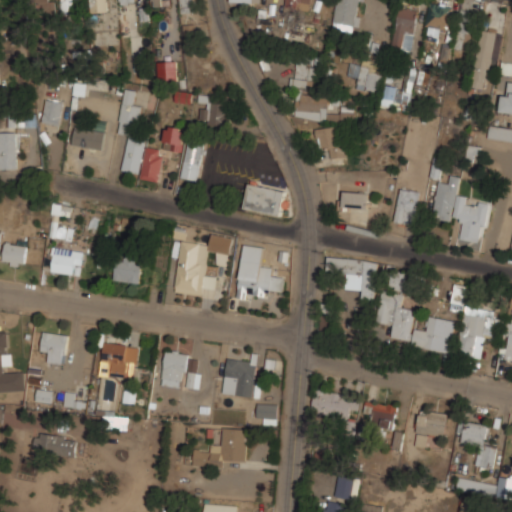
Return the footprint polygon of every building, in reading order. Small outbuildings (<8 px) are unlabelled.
[(32,0),(32,12),(53,12),(53,0),(32,0)] [(74,0),(63,0),(63,9),(74,9),(74,0)] [(91,0),(91,11),(108,11),(108,0),(91,0)] [(195,0),(181,0),(181,12),(195,12),(195,0)] [(308,11),(311,0),(285,0),(284,5),(308,11)] [(338,0),(332,32),(354,36),(361,0),(338,0)] [(446,34),(455,5),(439,0),(432,0),(424,28),(446,34)] [(420,7),(400,3),(393,46),(413,50),(420,7)] [(472,50),(480,11),(461,7),(454,46),(472,50)] [(183,24),(185,44),(196,43),(194,23),(183,24)] [(471,85),(487,88),(497,30),(482,27),(471,85)] [(440,61),(449,62),(451,45),(442,44),(440,61)] [(161,60),(161,79),(177,79),(177,60),(161,60)] [(294,86),(310,87),(313,63),(297,61),(294,86)] [(511,61),(502,61),(502,73),(511,73),(511,61)] [(383,99),(409,105),(418,67),(408,65),(403,87),(386,84),(383,99)] [(358,86),(380,91),(384,72),(361,67),(358,86)] [(511,78),(503,78),(502,112),(511,112),(511,78)] [(165,147),(183,150),(186,126),(167,124),(163,147),(146,145),(147,136),(138,135),(143,103),(134,102),(136,88),(125,87),(119,131),(129,133),(123,169),(141,172),(140,178),(160,180),(165,147)] [(175,102),(192,103),(193,93),(176,91),(175,102)] [(328,115),(328,93),(297,93),(297,115),(328,115)] [(201,102),(202,102),(202,123),(230,123),(230,96),(201,96),(201,102)] [(64,99),(47,97),(44,122),(61,124),(64,99)] [(330,146),(331,157),(346,155),(342,124),(317,127),(319,148),(330,146)] [(73,144),(103,149),(106,130),(76,125),(73,144)] [(511,126),(489,125),(488,137),(511,138),(511,126)] [(0,168),(18,168),(18,130),(0,130),(0,168)] [(206,141),(190,137),(181,175),(197,179),(206,141)] [(483,241),(490,201),(479,200),(478,205),(468,203),(469,196),(458,194),(461,175),(451,174),(450,183),(439,181),(433,216),(452,219),(453,217),(464,219),(461,238),(483,241)] [(245,207),(282,215),(288,189),(250,181),(245,207)] [(395,219),(415,224),(422,190),(402,186),(395,219)] [(370,211),(370,191),(341,191),(341,211),(370,211)] [(99,233),(103,217),(87,213),(83,229),(99,233)] [(183,239),(176,290),(203,294),(204,285),(216,287),(217,275),(206,274),(210,249),(230,252),(232,235),(213,232),(212,243),(183,239)] [(26,265),(28,243),(6,241),(3,262),(26,265)] [(265,245),(245,243),(238,291),(282,297),(285,275),(274,274),(275,267),(263,265),(265,245)] [(81,273),(83,248),(55,246),(53,271),(81,273)] [(139,283),(144,251),(120,247),(114,278),(139,283)] [(365,273),(364,294),(377,294),(378,259),(329,257),(329,272),(365,273)] [(390,288),(404,287),(404,271),(389,271),(390,288)] [(419,273),(409,271),(406,291),(416,292),(419,273)] [(451,308),(465,310),(457,350),(474,353),(478,334),(491,337),(497,308),(486,306),(487,300),(467,296),(469,285),(456,283),(451,308)] [(392,336),(411,339),(416,308),(402,305),(404,294),(382,290),(377,321),(394,324),(392,336)] [(322,306),(322,328),(332,328),(332,306),(322,306)] [(451,351),(456,319),(429,314),(427,326),(416,324),(413,345),(451,351)] [(511,316),(508,345),(504,345),(502,363),(511,364),(511,316)] [(0,392),(25,391),(24,371),(3,373),(3,366),(13,365),(12,354),(8,354),(7,331),(0,331),(0,392)] [(41,351),(49,352),(48,362),(64,363),(68,334),(43,332),(41,351)] [(138,346),(104,342),(100,375),(134,379),(138,346)] [(162,386),(183,387),(186,353),(165,352),(162,386)] [(198,372),(199,359),(189,358),(187,371),(198,372)] [(257,362),(227,359),(224,393),(253,396),(257,362)] [(201,388),(201,373),(188,373),(187,387),(201,388)] [(358,409),(361,395),(316,387),(312,411),(348,418),(350,408),(358,409)] [(51,403),(53,391),(38,388),(36,401),(51,403)] [(75,400),(75,392),(65,391),(64,406),(84,408),(84,401),(75,400)] [(364,411),(374,413),(372,423),(393,427),(397,404),(366,399),(364,411)] [(278,404),(258,403),(257,417),(278,418),(278,404)] [(445,437),(449,414),(421,409),(417,432),(445,437)] [(490,423),(463,419),(459,439),(480,443),(476,464),(493,467),(497,446),(486,444),(490,423)] [(246,461),(248,429),(223,427),(223,445),(211,444),(211,450),(194,450),(193,465),(223,467),(223,460),(246,461)] [(428,434),(417,433),(416,446),(426,447),(428,434)] [(35,435),(34,452),(77,454),(78,437),(35,435)] [(511,477),(503,475),(498,493),(511,496),(511,477)] [(496,495),(498,483),(460,476),(457,488),(496,495)] [(335,496),(352,499),(355,480),(338,477),(335,496)] [(344,511),(346,502),(326,499),(324,511),(344,511)] [(381,511),(383,504),(363,501),(361,511),(381,511)]
